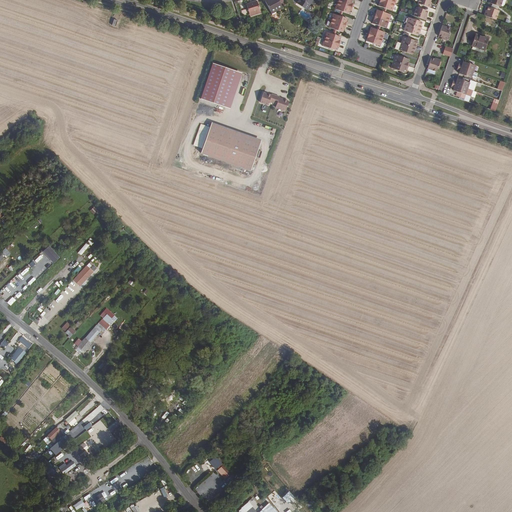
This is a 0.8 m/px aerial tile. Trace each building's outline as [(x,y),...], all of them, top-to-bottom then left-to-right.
[(264,0),(271,14),(282,8),(278,0),(264,0)] [(306,10),(312,0),(298,0),(296,3),(306,10)] [(395,4),(383,0),(378,0),(378,2),(379,2),(378,6),(384,8),(387,9),(392,11),(395,4)] [(257,1),(246,4),(249,14),(260,10),(257,1)] [(352,7),(337,2),(335,9),(340,11),(343,12),(349,14),(350,10),(351,11),(352,7)] [(416,7),(413,16),(425,20),(427,16),(425,16),(426,14),(427,11),(416,7)] [(485,12),(484,16),(496,20),(499,11),(488,7),(487,11),(486,12),(485,12)] [(374,13),(373,16),(389,22),(391,15),(385,13),(383,12),(377,10),(375,13),(374,13)] [(339,16),(333,14),(331,20),(346,26),(347,22),(346,22),(347,19),(341,16),(339,16)] [(389,22),(373,16),(372,20),(373,20),(372,23),(378,25),(380,26),(386,28),(389,22)] [(408,17),(406,24),(421,29),(422,26),(421,25),(422,22),(408,17)] [(346,26),(331,20),(328,27),(334,29),(336,30),(343,32),(344,29),(345,29),(346,26)] [(406,24),(404,31),(418,35),(419,32),(420,33),(421,29),(406,24)] [(451,28),(442,25),(438,36),(442,37),(444,38),(443,39),(447,40),(451,28)] [(377,30),(371,27),(369,31),(368,30),(367,34),(382,39),(385,32),(379,30),(377,30)] [(324,39),(340,44),(341,41),(340,40),(341,37),(335,35),(332,34),(327,32),(324,39)] [(382,39),(367,34),(366,37),(367,38),(366,41),(380,46),(382,39)] [(475,34),(471,46),(473,46),(484,50),(488,39),(475,34)] [(403,36),(400,43),(416,48),(417,45),(416,44),(417,41),(403,36)] [(340,44),(324,39),(322,46),(328,48),(330,48),(336,51),(337,47),(339,48),(340,44)] [(400,43),(398,50),(412,54),(413,51),(414,52),(416,48),(400,43)] [(443,54),(450,56),(453,49),(445,46),(443,54)] [(395,54),(393,61),(408,66),(409,63),(408,62),(409,59),(395,54)] [(431,58),(427,69),(436,72),(440,60),(437,58),(436,59),(434,59),(431,58)] [(393,61),(391,68),(394,69),(396,70),(405,73),(406,70),(407,70),(408,66),(393,61)] [(475,66),(463,61),(462,64),(459,63),(458,66),(473,72),(475,66)] [(228,108),(240,72),(215,65),(204,101),(228,108)] [(473,72),(458,66),(457,70),(460,71),(459,74),(471,78),(471,77),(473,72)] [(469,82),(457,78),(456,81),(453,80),(452,83),(467,88),(469,82)] [(469,82),(467,88),(473,90),(476,82),(470,80),(469,82)] [(467,88),(452,83),(451,87),(454,88),(453,90),(457,92),(459,93),(458,96),(464,98),(465,94),(470,96),(472,90),(467,89),(467,88)] [(263,93),(260,102),(268,105),(269,102),(273,103),(275,96),(271,95),(271,96),(263,93)] [(275,96),(273,103),(277,104),(275,108),(285,111),(289,101),(279,98),(279,97),(275,96)] [(211,116),(213,109),(200,104),(198,112),(211,116)] [(210,127),(201,153),(250,171),(260,145),(210,127)] [(6,214),(2,217),(7,223),(11,219),(6,214)] [(82,256),(89,245),(86,242),(78,253),(82,256)] [(53,263),(60,257),(49,246),(42,252),(53,263)] [(0,261),(1,262),(10,254),(6,248),(0,253),(0,261)] [(93,264),(91,262),(83,270),(76,277),(83,283),(93,272),(89,268),(93,264)] [(74,275),(81,269),(79,266),(72,273),(74,275)] [(83,283),(76,277),(73,280),(80,286),(83,283)] [(4,292),(11,286),(9,283),(2,290),(4,292)] [(61,328),(65,332),(71,325),(67,322),(61,328)] [(70,337),(76,331),(71,326),(65,333),(70,337)] [(23,335),(18,341),(28,349),(33,344),(23,335)] [(4,340),(0,344),(0,347),(2,350),(8,343),(4,340)] [(17,364),(26,353),(19,347),(10,359),(17,364)] [(190,400),(181,393),(174,402),(183,409),(190,400)] [(65,420),(71,426),(77,421),(74,418),(79,414),(75,410),(65,420)] [(91,414),(90,412),(87,415),(94,423),(100,418),(95,411),(91,414)] [(61,438),(58,435),(61,432),(56,427),(47,436),(55,444),(61,438)] [(85,460),(97,454),(94,449),(89,451),(85,444),(75,450),(78,456),(82,454),(85,460)] [(31,451),(37,458),(43,454),(36,447),(31,451)] [(50,456),(57,454),(55,447),(44,450),(45,455),(49,454),(50,456)] [(54,466),(64,456),(61,452),(50,462),(54,466)] [(66,464),(69,470),(76,466),(73,461),(66,464)] [(217,470),(226,480),(232,475),(223,465),(217,470)] [(286,504),(295,500),(291,492),(283,496),(286,504)] [(238,511),(239,511),(255,511),(257,511),(258,511),(263,509),(253,498),(238,511)] [(76,510),(85,504),(81,499),(73,505),(76,510)] [(135,502),(129,505),(133,511),(139,511),(140,511),(135,502)] [(277,511),(272,503),(258,511),(292,511),(290,508),(283,511),(277,511)]
